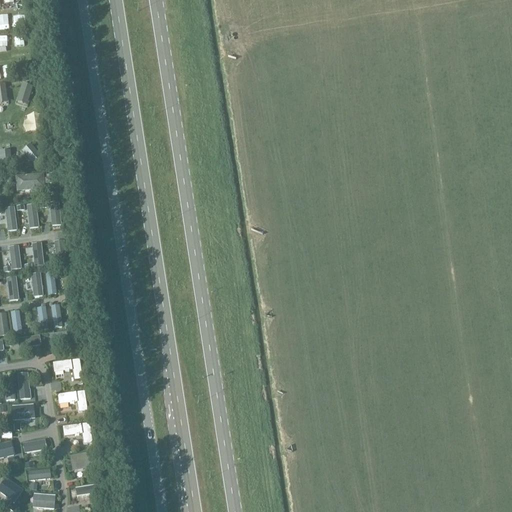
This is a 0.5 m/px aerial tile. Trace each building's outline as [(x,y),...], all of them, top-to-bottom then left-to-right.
[(53,201),(48,170),(2,175),(5,207),(14,206),(32,204),(53,201)] [(60,204),(50,204),(51,227),(61,227),(60,204)] [(37,206),(28,207),(30,230),(40,229),(37,206)] [(16,210),(5,211),(8,234),(18,233),(16,210)] [(38,241),(43,272),(62,269),(58,238),(38,241)] [(38,241),(18,244),(22,274),(43,272),(38,241)] [(22,274),(18,244),(0,246),(0,257),(3,277),(22,275),(22,274)] [(62,269),(43,272),(46,300),(66,297),(62,269)] [(22,275),(26,303),(46,300),(43,272),(22,274),(22,275)] [(22,275),(3,277),(0,277),(0,307),(26,303),(22,275)] [(67,303),(48,306),(51,332),(71,329),(67,303)] [(51,332),(48,306),(27,309),(31,335),(51,332)] [(31,335),(27,309),(8,312),(12,338),(29,335),(31,335)] [(8,312),(0,313),(0,339),(12,338),(8,312)] [(39,363),(45,367),(76,362),(71,329),(51,332),(31,335),(29,335),(33,361),(39,363)] [(12,338),(0,339),(0,356),(1,365),(33,361),(29,335),(12,338)] [(76,362),(45,367),(51,377),(54,400),(85,396),(76,362)] [(21,369),(5,371),(8,407),(46,401),(43,385),(42,379),(39,374),(35,371),(28,369),(21,369)] [(85,396),(54,400),(58,428),(92,424),(85,396)] [(46,401),(8,407),(11,433),(12,434),(13,436),(40,431),(43,430),(46,428),(47,426),(47,419),(46,401)] [(11,433),(8,407),(0,407),(0,443),(14,441),(12,434),(11,433)] [(92,424),(58,428),(62,457),(97,452),(92,424)] [(29,442),(21,446),(24,468),(55,464),(52,445),(51,441),(46,438),(29,442)] [(21,446),(14,441),(0,443),(0,473),(28,493),(24,468),(21,446)] [(97,452),(62,457),(65,481),(97,475),(101,475),(97,452)] [(28,493),(60,493),(55,464),(24,468),(28,493)] [(14,511),(19,506),(28,493),(0,473),(0,511),(14,511)] [(97,475),(65,481),(68,501),(68,509),(78,511),(95,511),(98,497),(97,475)] [(19,506),(27,511),(59,511),(60,510),(60,501),(60,493),(28,493),(19,506)]
